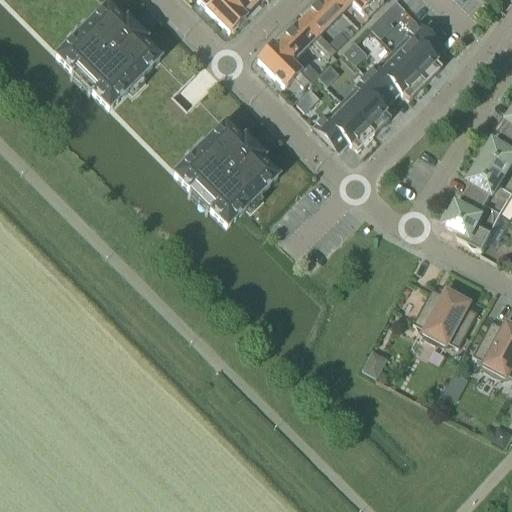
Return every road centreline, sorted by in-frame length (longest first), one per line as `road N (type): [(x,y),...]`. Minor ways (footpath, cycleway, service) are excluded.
road 1 (residential): [(511,20),(354,192)]
road 2 (residential): [(408,231),(511,70)]
road 3 (residential): [(225,67),(354,192)]
